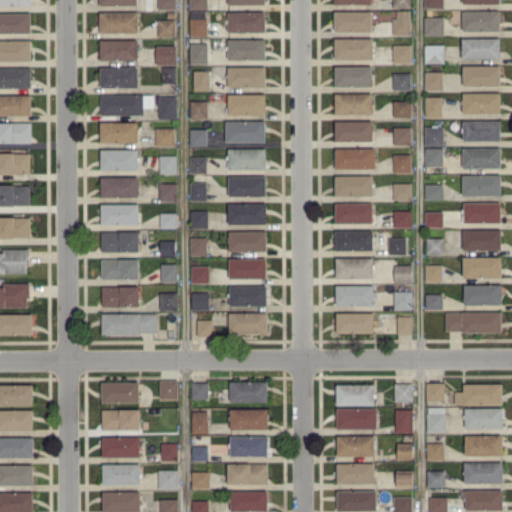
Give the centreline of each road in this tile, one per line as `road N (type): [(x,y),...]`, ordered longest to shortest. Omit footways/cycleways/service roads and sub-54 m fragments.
road 1 (residential): [(299,0),(302,511)]
road 2 (residential): [(65,0),(68,511)]
road 3 (residential): [(511,358),(0,361)]
